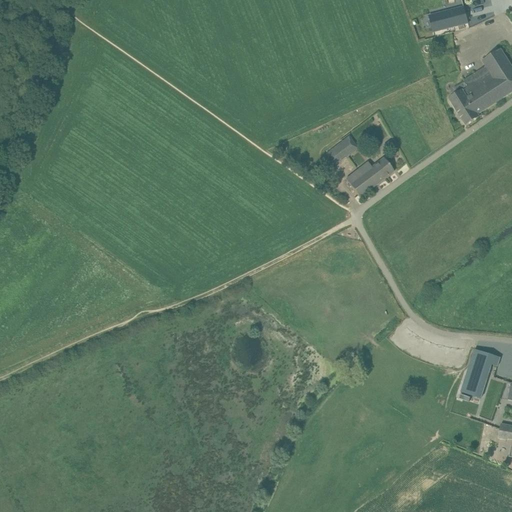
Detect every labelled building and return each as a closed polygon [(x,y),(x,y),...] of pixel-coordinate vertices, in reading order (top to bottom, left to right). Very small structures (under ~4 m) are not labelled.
[(464,7),(429,16),(433,32),(468,23),(464,7)] [(478,115),(511,92),(511,67),(500,49),(482,61),(485,66),(463,81),(467,86),(461,90),(462,91),(449,99),(466,126),(479,117),(478,115)] [(393,139),(388,142),(392,150),(398,146),(393,139)] [(342,142),(326,154),(335,167),(342,162),(341,160),(345,157),(346,158),(351,154),(342,142)] [(345,180),(360,198),(360,197),(393,172),(383,158),(371,167),(367,163),(345,180)] [(475,349),(469,367),(489,373),(491,365),(497,367),(500,357),(475,349)] [(511,446),(509,457),(511,457),(511,383),(508,400),(511,400),(511,425),(501,424),(498,438),(511,440),(511,446)]
